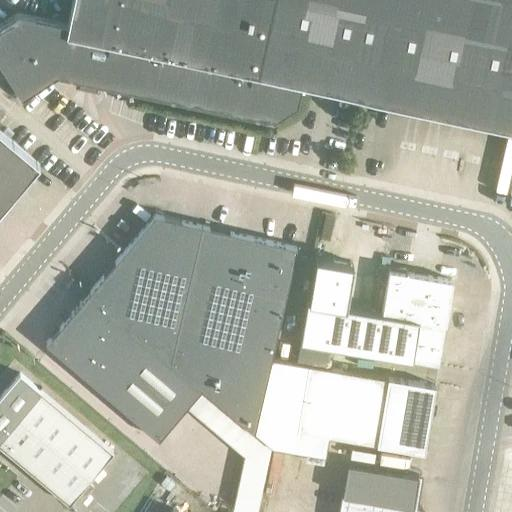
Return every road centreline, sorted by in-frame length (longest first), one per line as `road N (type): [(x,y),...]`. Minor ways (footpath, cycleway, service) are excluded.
road 1 (residential): [(0,317),(143,173),(173,164),(484,226),(507,257),(511,280)]
road 2 (residential): [(511,344),(487,511)]
road 3 (unknown): [(93,223),(0,128)]
